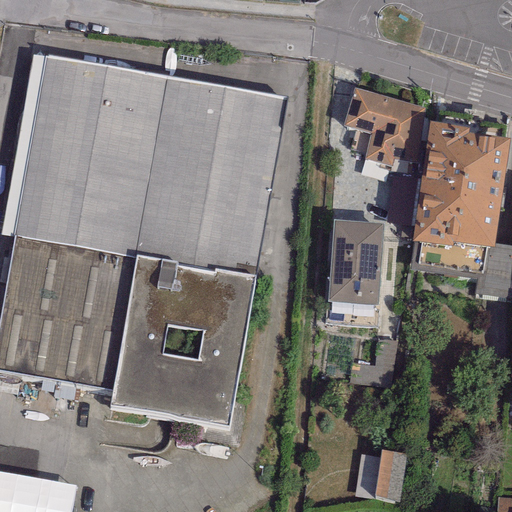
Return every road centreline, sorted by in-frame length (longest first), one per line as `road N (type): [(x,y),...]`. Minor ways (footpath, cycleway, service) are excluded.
road 1 (residential): [(32,0),(299,41),(511,102)]
road 2 (track): [(302,511),(337,51)]
